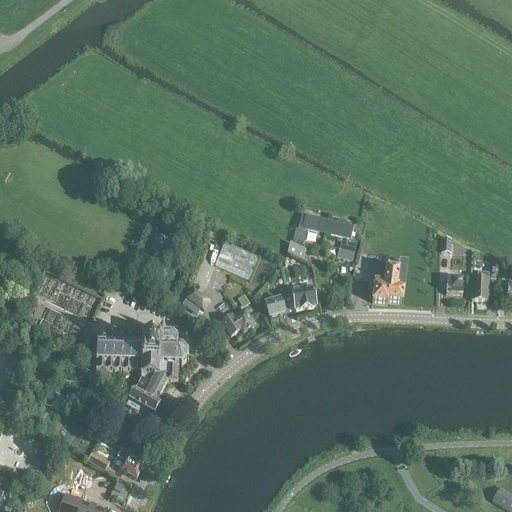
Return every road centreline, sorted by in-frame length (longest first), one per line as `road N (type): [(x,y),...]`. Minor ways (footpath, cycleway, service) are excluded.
road 1 (tertiary): [(139,511),(200,403),(276,341),(346,320),(511,324)]
road 2 (unclassified): [(278,511),(332,464),(389,451),(511,443)]
